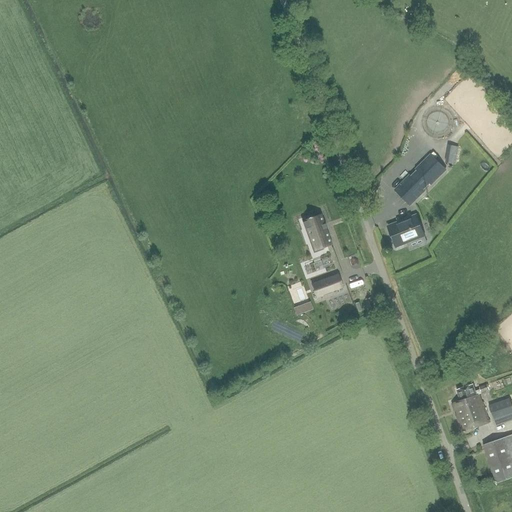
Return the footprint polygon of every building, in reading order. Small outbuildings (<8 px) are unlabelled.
[(446,171),(430,155),(416,169),(417,171),(411,176),(410,175),(395,190),(410,206),(425,191),(424,189),(430,184),(431,185),(446,171)] [(313,251),(332,245),(321,215),(302,221),(313,251)] [(393,229),(389,230),(396,246),(424,235),(416,216),(391,225),(393,229)] [(427,236),(418,240),(421,245),(429,241),(427,236)] [(312,284),(318,299),(344,289),(338,274),(312,284)] [(471,428),(489,422),(483,403),(483,402),(482,403),(479,394),(482,393),(482,392),(490,390),(488,384),(480,387),(480,389),(476,391),(473,384),(457,389),(461,400),(453,403),(455,410),(456,410),(458,413),(456,414),(462,431),(470,428),(471,428)] [(489,406),(496,426),(511,420),(511,406),(509,399),(489,406)] [(511,477),(511,434),(483,445),(496,483),(511,477)]
